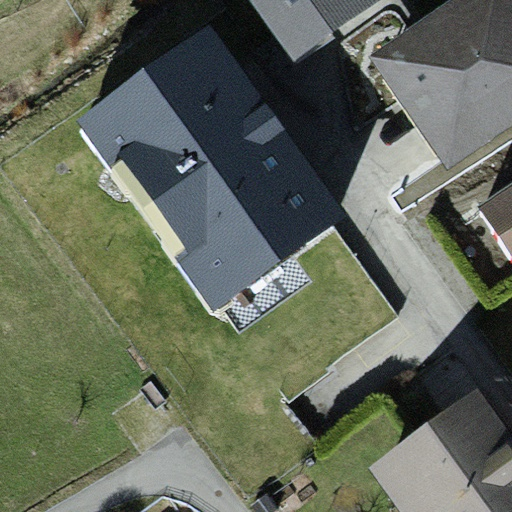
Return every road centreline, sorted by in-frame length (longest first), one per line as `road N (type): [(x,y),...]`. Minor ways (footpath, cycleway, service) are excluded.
road 1 (residential): [(511,404),(272,94)]
road 2 (residential): [(221,511),(182,477),(120,511)]
